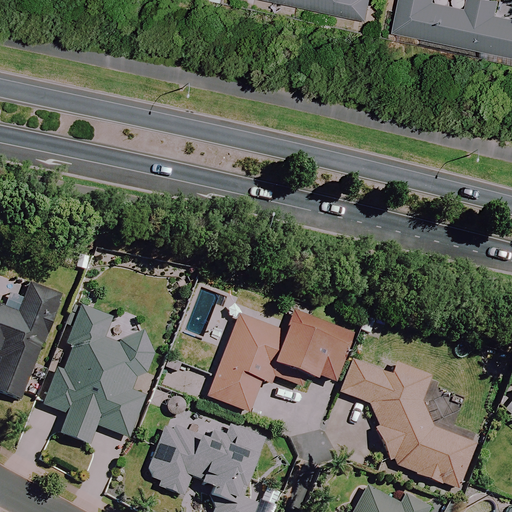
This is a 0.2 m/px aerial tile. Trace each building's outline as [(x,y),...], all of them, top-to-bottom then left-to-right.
[(261,0),(365,21),(368,0),(261,0)] [(431,0),(396,0),(389,37),(491,59),(511,63),(511,20),(493,17),(497,2),(488,0),(472,0),(470,12),(431,4),(431,0)] [(26,288),(14,316),(0,310),(0,395),(19,403),(59,301),(26,288)] [(64,344),(72,347),(63,371),(55,367),(39,404),(66,415),(58,434),(88,446),(96,426),(127,439),(144,397),(130,391),(136,378),(146,374),(153,354),(142,330),(119,340),(118,344),(104,338),(111,317),(79,305),(64,344)] [(350,335),(288,312),(279,334),(234,316),(203,398),(246,415),(257,384),(268,388),(275,369),(313,383),(314,379),(331,385),(350,335)] [(411,476),(410,478),(436,489),(438,486),(456,493),(474,447),(430,429),(418,403),(422,393),(428,378),(387,361),(380,376),(348,363),(336,394),(365,406),(374,426),(370,428),(385,463),(389,461),(392,468),(411,476)] [(164,425),(144,474),(154,484),(153,490),(180,501),(189,479),(196,482),(194,485),(205,490),(203,496),(223,504),(219,511),(252,511),(254,507),(238,500),(262,441),(227,427),(223,437),(210,432),(206,442),(164,425)] [(422,511),(424,508),(396,494),(391,503),(362,488),(350,511),(422,511)]
